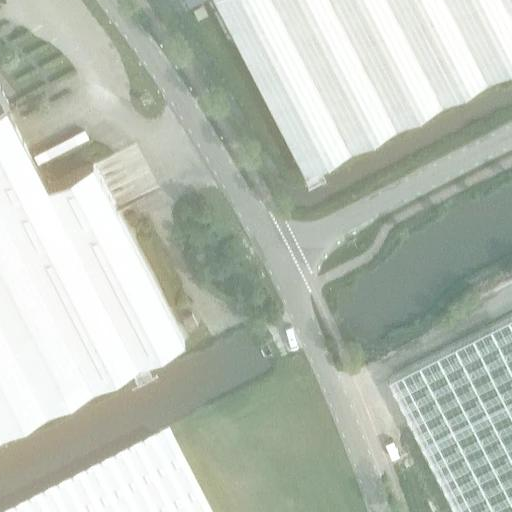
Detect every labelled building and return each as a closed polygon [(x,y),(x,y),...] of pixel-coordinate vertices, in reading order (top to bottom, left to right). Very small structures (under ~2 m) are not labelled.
[(511,0),(215,0),(304,172),(511,65),(511,0)] [(214,28),(223,23),(217,12),(208,16),(214,28)] [(0,434),(184,341),(93,163),(47,186),(6,107),(16,102),(16,100),(9,104),(0,85),(0,434)] [(198,324),(192,312),(182,317),(188,330),(198,324)] [(511,511),(511,409),(419,457),(448,511),(511,511)] [(206,511),(169,438),(23,511),(206,511)]
